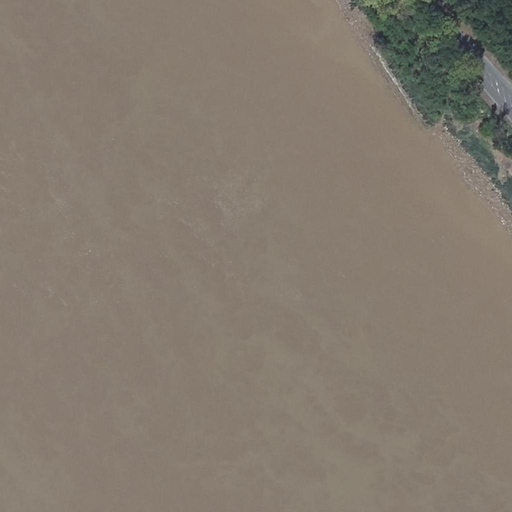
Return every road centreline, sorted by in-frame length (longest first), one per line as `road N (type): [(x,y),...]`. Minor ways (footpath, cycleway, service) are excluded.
road 1 (tertiary): [(420,0),(511,116)]
road 2 (tertiary): [(511,92),(423,0)]
